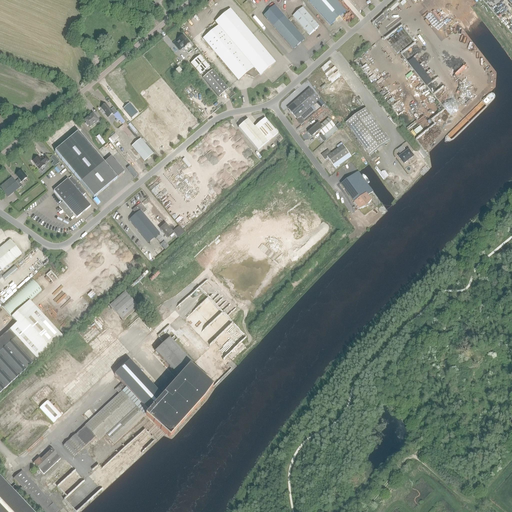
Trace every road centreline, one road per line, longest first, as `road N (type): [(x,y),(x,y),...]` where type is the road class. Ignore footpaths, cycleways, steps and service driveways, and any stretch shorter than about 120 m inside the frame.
road 1 (unclassified): [(0,212),(54,246),(77,238),(216,119),(279,97),(390,0)]
road 2 (tertiary): [(0,155),(191,0)]
road 3 (unknown): [(157,170),(180,203),(202,196),(207,179),(182,148)]
